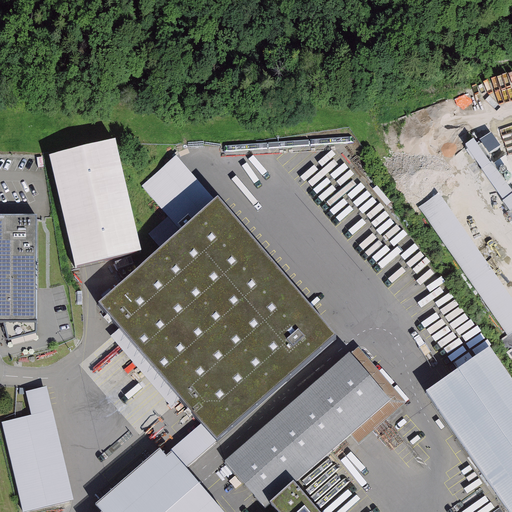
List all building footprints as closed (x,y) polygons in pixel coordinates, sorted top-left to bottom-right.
[(489,149),(501,144),(495,130),(483,135),(489,149)] [(475,133),(467,138),(483,163),(491,158),(475,133)] [(114,142),(51,158),(77,267),(141,251),(114,142)] [(178,230),(210,202),(174,160),(141,188),(178,230)] [(511,205),(511,182),(501,166),(490,174),(511,205)] [(511,310),(433,196),(413,210),(503,341),(511,334),(511,310)] [(178,230),(95,301),(214,437),(328,338),(210,202),(178,230)] [(8,342),(37,334),(37,218),(0,217),(0,323),(4,324),(6,333),(8,342)] [(511,511),(511,376),(491,346),(427,390),(510,511),(511,511)] [(338,360),(217,466),(258,511),(275,498),(296,480),(378,406),(338,360)] [(32,417),(3,424),(24,511),(72,500),(45,388),(26,393),(32,417)] [(221,511),(193,478),(185,469),(216,442),(201,425),(166,455),(161,450),(96,506),(101,511),(221,511)] [(341,453),(326,472),(334,479),(331,482),(344,493),(363,471),(341,453)] [(322,511),(296,480),(275,498),(285,511),(322,511)]
